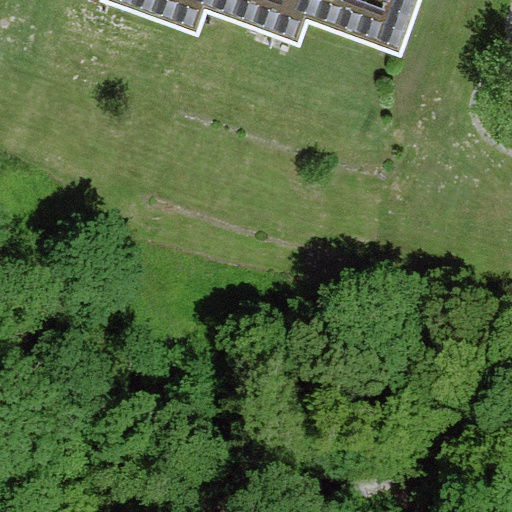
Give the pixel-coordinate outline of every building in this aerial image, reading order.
[(152,0),(196,16),(201,0),(152,0)] [(230,0),(254,8),(257,0),(230,0)] [(308,0),(257,0),(254,8),(300,25),(308,3),(308,0)] [(308,0),(308,3),(356,21),(363,0),(308,0)] [(415,0),(363,0),(356,21),(402,38),(415,0)]
